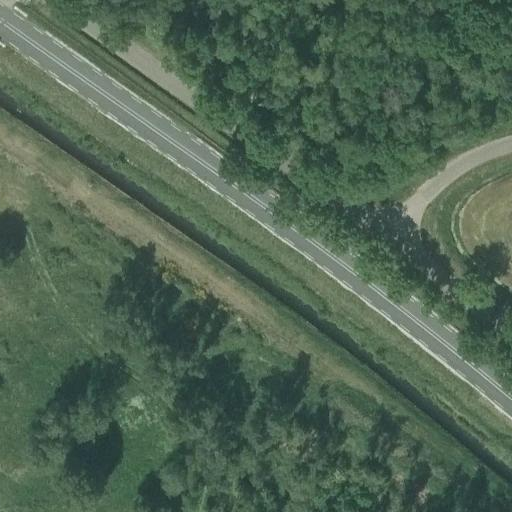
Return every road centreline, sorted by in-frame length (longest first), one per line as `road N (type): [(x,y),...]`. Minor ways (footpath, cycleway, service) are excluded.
road 1 (primary): [(511,399),(363,279),(0,20)]
road 2 (unclassified): [(390,239),(61,0)]
road 3 (unclassified): [(390,239),(429,188),(511,143)]
road 4 (unclassified): [(511,338),(390,239)]
